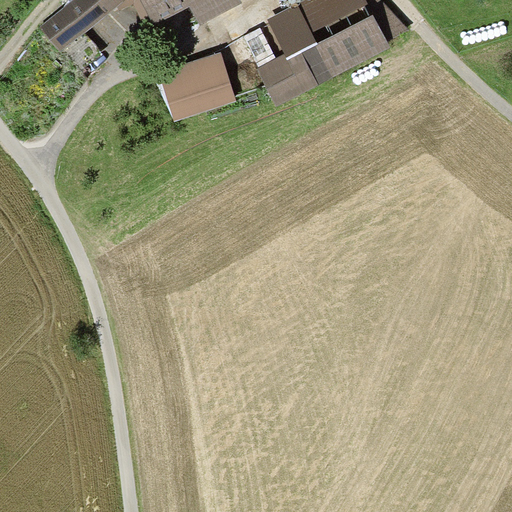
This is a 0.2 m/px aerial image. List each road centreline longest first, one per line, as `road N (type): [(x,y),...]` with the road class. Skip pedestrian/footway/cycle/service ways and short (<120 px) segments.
road 1 (track): [(132,511),(104,322),(72,232),(34,168)]
road 2 (track): [(34,168),(106,83),(271,0)]
road 3 (track): [(391,0),(511,111)]
